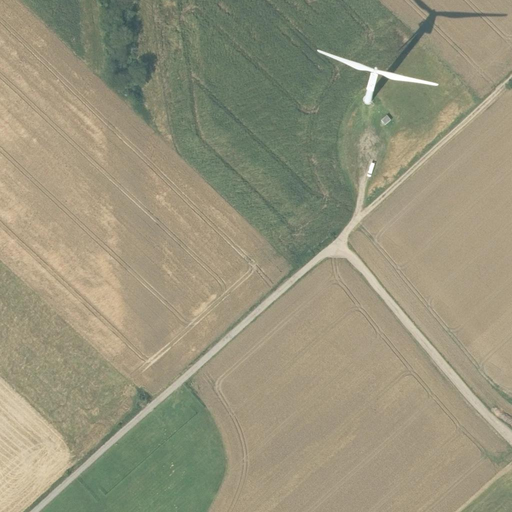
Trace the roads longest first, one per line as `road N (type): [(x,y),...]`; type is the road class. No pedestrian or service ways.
road 1 (track): [(40,511),(335,251)]
road 2 (track): [(511,448),(335,251)]
road 3 (track): [(335,251),(511,88)]
